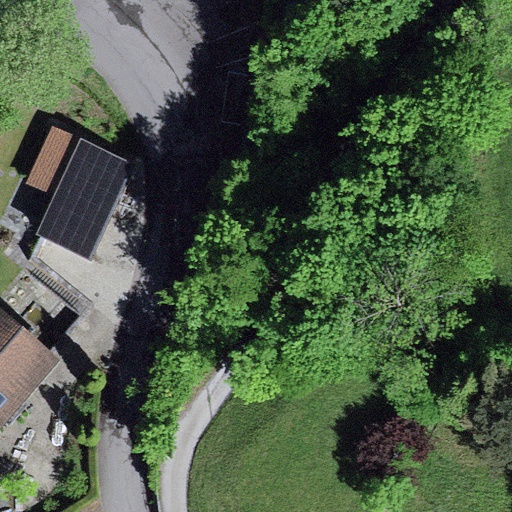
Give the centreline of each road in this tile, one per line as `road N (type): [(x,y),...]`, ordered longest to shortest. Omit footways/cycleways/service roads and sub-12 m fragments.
road 1 (track): [(183,511),(179,469),(214,393),(395,112),(456,0)]
road 2 (residential): [(130,511),(113,407),(116,360),(167,211),(177,132),(163,84),(137,49),(73,0)]
